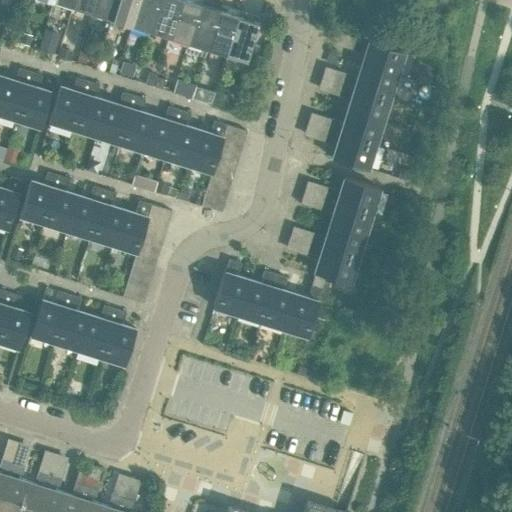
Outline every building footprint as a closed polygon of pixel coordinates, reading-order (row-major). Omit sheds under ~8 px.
[(91,12),(94,0),(74,0),(72,6),(91,12)] [(111,18),(116,0),(94,0),(91,12),(111,18)] [(130,24),(137,0),(116,0),(111,18),(130,24)] [(149,30),(158,0),(137,0),(130,24),(149,30)] [(168,36),(179,0),(158,0),(149,30),(168,36)] [(187,42),(200,3),(200,0),(179,0),(168,36),(187,42)] [(206,48),(219,9),(200,3),(187,42),(206,48)] [(226,54),(238,15),(219,9),(206,48),(226,54)] [(246,60),(259,17),(259,16),(257,21),(238,15),(226,54),(246,60)] [(395,75),(402,52),(369,41),(368,41),(356,37),(352,49),(360,52),(360,50),(365,52),(361,65),(395,75)] [(388,98),(395,75),(361,65),(357,78),(352,76),(353,75),(345,72),(341,84),(388,98)] [(0,113),(15,118),(30,71),(18,68),(16,75),(18,76),(16,81),(3,77),(0,85),(0,113)] [(39,126),(50,91),(48,91),(35,87),(37,82),(39,82),(41,75),(30,71),(15,118),(38,125),(39,126)] [(73,128),(87,81),(76,77),(73,85),(75,85),(74,91),(61,87),(61,86),(59,86),(49,120),(50,121),(50,120),(73,128)] [(96,135),(106,101),(93,97),(94,91),(96,92),(99,84),(87,81),(73,128),(96,135)] [(388,98),(341,84),(338,95),(345,97),(346,95),(351,97),(347,110),(381,120),(388,98)] [(118,142),(133,95),(122,91),(119,99),(121,100),(120,105),(106,101),(96,135),(118,142)] [(141,149),(152,115),(138,111),(140,106),(142,106),(144,98),(133,95),(118,142),(141,149)] [(164,156),(179,109),(167,106),(165,113),(167,114),(165,119),(152,115),(141,149),(164,156)] [(187,164),(198,129),(184,125),(186,120),(188,121),(190,113),(179,109),(164,156),(187,164)] [(374,144),(381,120),(347,110),(343,124),(338,122),(339,120),(331,118),(327,129),(374,144)] [(215,158),(219,147),(222,135),(226,124),(213,120),(211,128),(213,128),(211,133),(198,129),(187,164),(211,171),(211,170),(215,158)] [(242,142),(246,130),(226,124),(222,135),(242,142)] [(367,166),(374,144),(327,129),(324,141),(331,143),(332,141),(337,143),(333,156),(332,156),(332,157),(367,168),(368,167),(367,166)] [(239,153),(242,142),(222,135),(219,147),(239,153)] [(235,165),(239,153),(219,147),(215,158),(235,165)] [(232,176),(235,165),(215,158),(211,170),(232,176)] [(228,188),(232,176),(211,170),(211,171),(208,181),(228,188)] [(43,222),(58,175),(46,171),(44,179),(46,179),(44,185),(31,181),(31,180),(30,180),(19,215),(21,215),(43,222)] [(66,229),(77,195),(63,191),(65,186),(67,186),(69,178),(58,175),(43,222),(66,229)] [(7,227),(18,193),(22,180),(9,176),(7,184),(9,185),(7,190),(0,187),(0,224),(6,227),(7,227)] [(370,212),(377,189),(378,190),(378,189),(344,178),(343,179),(344,179),(339,192),(334,190),(335,189),(327,186),(324,197),(370,212)] [(225,199),(228,188),(208,181),(204,193),(225,199)] [(89,236),(104,189),(92,186),(90,193),(92,194),(90,199),(77,195),(66,229),(89,236)] [(112,243),(123,209),(109,205),(111,200),(113,200),(115,193),(104,189),(89,236),(112,243)] [(221,211),(225,199),(204,193),(201,204),(221,211)] [(363,235),(370,212),(324,197),(320,209),(328,211),(328,209),(333,211),(329,224),(363,235)] [(136,251),(136,249),(140,238),(143,227),(147,215),(150,204),(138,200),(136,207),(138,208),(136,213),(123,209),(112,243),(135,250),(134,251),(136,251)] [(167,221),(171,210),(150,204),(147,215),(167,221)] [(164,233),(167,221),(147,215),(143,227),(164,233)] [(356,257),(363,235),(329,224),(325,238),(320,236),(321,234),(313,232),(309,243),(356,257)] [(160,244),(164,233),(143,227),(140,238),(160,244)] [(157,256),(160,244),(140,238),(136,249),(157,256)] [(348,280),(356,257),(309,243),(306,255),(314,257),(314,255),(319,257),(315,270),(314,271),(315,271),(315,272),(324,275),(348,282),(349,280),(348,280)] [(153,267),(157,256),(136,249),(136,251),(133,261),(153,267)] [(237,313),(248,279),(234,275),(236,270),(238,270),(240,263),(228,259),(224,271),(213,306),(214,306),(237,313)] [(150,279),(153,267),(133,261),(129,272),(150,279)] [(260,320),(275,273),(263,270),(261,277),(263,278),(261,283),(248,279),(237,313),(260,320)] [(146,290),(150,279),(129,272),(126,284),(146,290)] [(307,335),(317,300),(316,300),(324,275),(315,272),(307,297),(294,293),(283,327),(305,334),(305,335),(307,335)] [(283,327),(294,293),(280,289),(282,284),(284,285),(286,277),(275,273),(260,320),(283,327)] [(143,302),(146,290),(126,284),(122,295),(143,302)] [(0,319),(9,292),(0,289),(0,319)] [(54,341),(69,294),(57,290),(55,298),(57,299),(55,304),(42,300),(42,299),(41,299),(30,334),(31,334),(54,341)] [(18,347),(29,312),(27,312),(14,308),(16,303),(18,303),(20,296),(9,292),(0,319),(0,340),(16,346),(18,347)] [(77,348),(87,314),(74,310),(76,305),(78,305),(80,298),(69,294),(54,341),(77,348)] [(100,355),(114,308),(103,305),(100,312),(102,313),(101,318),(87,314),(77,348),(100,355)] [(123,363),(134,328),(133,328),(120,324),(121,319),(123,320),(126,312),(114,308),(100,355),(122,362),(122,363),(123,363)] [(0,500),(12,462),(1,458),(0,460),(0,466),(1,467),(0,470),(0,500)] [(0,511),(16,511),(27,480),(17,477),(19,472),(22,473),(24,466),(12,462),(0,500),(0,511)] [(37,511),(49,473),(38,470),(35,478),(38,478),(36,484),(27,480),(16,511),(37,511)] [(56,511),(63,492),(54,489),(56,484),(58,485),(61,477),(49,473),(37,511),(56,511)] [(77,511),(86,485),(74,481),(72,489),(75,490),(73,495),(63,492),(56,511),(77,511)] [(97,511),(100,503),(91,500),(92,495),(95,496),(97,488),(86,485),(77,511),(97,511)] [(117,511),(122,496),(111,493),(109,500),(111,501),(110,506),(100,503),(97,511),(117,511)] [(127,511),(129,507),(131,508),(134,500),(122,496),(117,511),(127,511)] [(225,511),(343,511),(334,509),(307,501),(303,511),(246,511),(228,506),(227,507),(225,511)]
